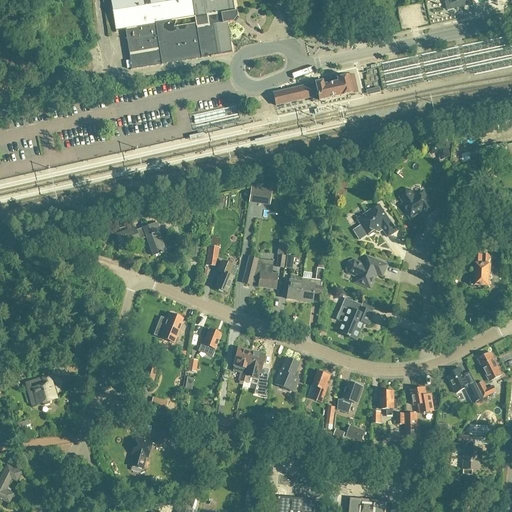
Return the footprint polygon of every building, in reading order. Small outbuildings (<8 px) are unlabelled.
[(110,0),(116,31),(125,29),(132,70),(232,53),(227,22),(233,22),(237,16),(237,11),(234,11),(232,0),(110,0)] [(445,0),(447,10),(473,5),(471,0),(445,0)] [(312,97),(314,103),(358,92),(354,74),(336,78),(337,82),(323,86),(322,82),(273,93),(276,106),(312,97)] [(146,102),(144,94),(136,95),(138,104),(146,102)] [(197,118),(202,138),(244,127),(241,117),(236,118),(233,108),(197,118)] [(444,139),(427,145),(430,155),(438,153),(440,160),(451,157),(444,139)] [(490,158),(500,156),(500,154),(511,151),(509,145),(488,151),(490,158)] [(501,166),(511,164),(511,155),(500,159),(501,166)] [(400,197),(405,203),(402,205),(411,218),(423,210),(426,215),(435,209),(423,191),(415,197),(410,190),(406,189),(401,193),(400,197)] [(259,191),(257,203),(270,204),(272,193),(259,191)] [(380,204),(357,219),(362,225),(354,230),(360,240),(368,235),(368,236),(377,230),(378,227),(382,228),(388,237),(398,231),(380,204)] [(449,214),(448,223),(466,224),(466,216),(449,214)] [(135,227),(116,234),(121,247),(140,241),(140,239),(146,237),(153,256),(166,251),(159,232),(161,232),(157,222),(143,227),(143,228),(137,230),(135,227)] [(458,234),(446,233),(446,240),(457,241),(458,234)] [(502,252),(511,252),(511,244),(502,244),(502,252)] [(206,265),(217,267),(219,248),(209,246),(206,265)] [(286,257),(282,256),(283,249),(276,248),(272,247),(271,255),(278,255),(276,268),(284,269),(286,257)] [(471,276),(470,284),(475,285),(479,285),(479,287),(485,288),(485,286),(489,286),(489,277),(492,277),(492,273),(489,273),(490,265),(489,265),(489,255),(483,255),(483,249),(475,249),(475,264),(474,264),(474,266),(472,266),(472,274),(473,274),(473,276),(471,276)] [(286,269),(292,269),(294,257),(287,256),(286,269)] [(243,283),(252,285),(253,281),(259,282),(259,287),(276,289),(278,274),(260,272),(260,273),(255,272),(258,260),(249,257),(243,283)] [(350,263),(347,268),(350,273),(359,277),(356,282),(371,288),(377,273),(382,275),(387,265),(367,257),(364,264),(355,261),(350,263)] [(221,273),(215,288),(216,288),(216,291),(219,292),(221,290),(227,293),(233,277),(237,268),(222,261),(218,271),(221,273)] [(317,268),(316,279),(316,281),(322,282),(324,269),(318,268),(317,268)] [(300,301),(303,278),(290,276),(287,299),(300,301)] [(303,278),(300,301),(312,303),(315,285),(309,284),(309,280),(303,279),(303,278)] [(368,324),(373,312),(376,306),(364,301),(361,307),(359,312),(343,305),(337,319),(344,322),(340,332),(348,335),(348,336),(356,340),(363,323),(368,324)] [(159,337),(174,343),(177,337),(175,337),(177,333),(178,334),(182,323),(181,323),(183,318),(177,316),(178,315),(172,313),(171,314),(170,313),(167,320),(167,319),(166,319),(163,318),(156,335),(160,337),(159,337)] [(202,343),(200,348),(208,352),(207,355),(212,357),(212,356),(221,334),(209,329),(203,344),(202,343)] [(238,380),(243,381),(251,351),(238,347),(233,365),(234,365),(233,370),(240,372),(238,380)] [(265,355),(251,351),(243,381),(248,383),(250,377),(257,379),(259,372),(260,372),(262,366),(265,355)] [(503,375),(491,353),(478,359),(490,381),(503,375)] [(277,379),(275,384),(293,392),(299,380),(297,379),(297,373),(295,372),(299,364),(286,358),(281,372),(280,372),(279,373),(278,372),(275,378),(277,379)] [(148,365),(142,384),(151,387),(157,367),(148,365)] [(64,374),(67,373),(67,366),(51,366),(51,373),(54,374),(64,374)] [(259,386),(266,388),(269,368),(262,366),(260,372),(259,372),(257,379),(261,380),(259,386)] [(456,394),(465,389),(470,397),(473,403),(484,398),(477,385),(475,382),(469,385),(461,368),(454,372),(456,373),(453,375),(448,378),(456,394)] [(312,386),(307,397),(314,399),(314,400),(322,403),(329,384),(327,383),(330,375),(325,374),(325,372),(320,370),(319,372),(318,371),(312,386)] [(31,406),(42,403),(44,405),(49,404),(50,401),(56,399),(49,376),(25,384),(31,406)] [(361,386),(360,386),(361,384),(354,382),(354,384),(348,382),(343,399),(342,402),(339,400),(338,409),(348,413),(352,402),(357,403),(359,395),(358,395),(361,386)] [(484,398),(486,396),(496,391),(493,385),(487,389),(483,382),(477,385),(484,398)] [(426,395),(424,388),(411,390),(414,405),(419,404),(420,413),(423,412),(424,414),(430,413),(430,411),(433,411),(430,395),(426,395)] [(393,391),(389,391),(388,390),(381,390),(382,392),(380,392),(381,409),(386,409),(387,416),(393,416),(393,410),(397,409),(397,401),(394,401),(393,391)] [(332,429),(333,424),(334,414),(335,407),(328,406),(325,429),(332,429)] [(372,412),(371,424),(381,424),(381,412),(372,412)] [(405,425),(405,414),(397,414),(397,425),(405,425)] [(405,425),(406,425),(406,437),(418,436),(417,414),(405,414),(405,425)] [(229,421),(228,423),(222,422),(223,419),(217,418),(214,429),(231,432),(234,422),(229,421)] [(281,419),(279,427),(286,429),(288,420),(281,419)] [(350,426),(346,435),(362,441),(365,432),(350,426)] [(159,431),(155,444),(167,448),(170,435),(159,431)] [(472,475),(472,470),(479,470),(479,460),(481,460),(482,449),(474,449),(474,444),(475,444),(475,437),(459,436),(459,442),(466,443),(466,448),(465,448),(463,474),(472,475)] [(143,470),(146,457),(150,441),(136,437),(132,453),(133,454),(129,466),(143,470)] [(11,479),(16,482),(21,472),(7,465),(0,477),(0,499),(9,504),(14,494),(6,490),(11,479)] [(383,511),(385,502),(351,499),(349,511),(313,511),(315,500),(278,497),(278,498),(276,511),(275,511),(383,511)]
